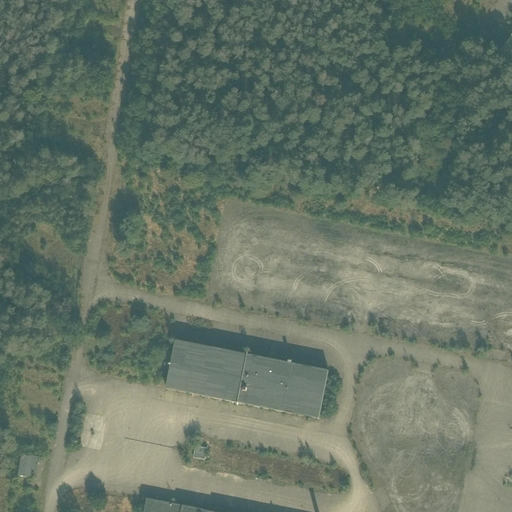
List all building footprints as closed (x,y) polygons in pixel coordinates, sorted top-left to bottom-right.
[(511,35),(511,36),(497,56),(511,66),(511,35)] [(14,177),(3,161),(0,163),(0,214),(42,185),(29,167),(14,177)] [(247,356),(176,342),(166,390),(238,404),(237,406),(238,406),(238,404),(319,420),(329,372),(248,356),(248,354),(247,356)] [(208,449),(195,447),(193,459),(205,461),(208,449)] [(39,458),(20,455),(17,476),(35,480),(39,458)] [(206,511),(144,500),(142,511),(206,511)]
